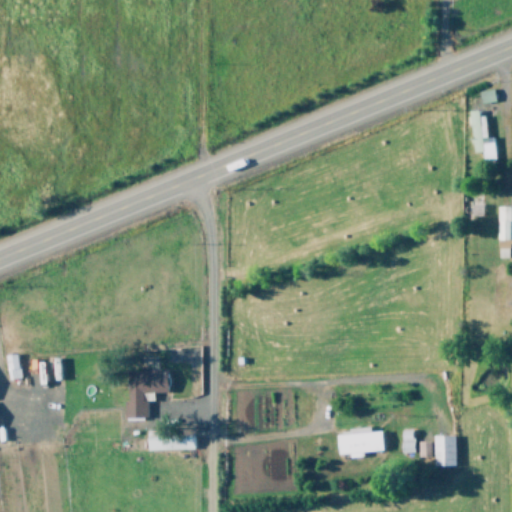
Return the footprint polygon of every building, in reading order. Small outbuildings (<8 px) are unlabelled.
[(477,90),(479,102),(493,100),(491,88),(477,90)] [(491,135),(483,136),(480,108),(467,109),(471,151),(480,150),(481,159),(493,158),(491,135)] [(511,205),(496,205),(495,238),(510,239),(511,205)] [(19,376),(15,352),(3,354),(7,378),(19,376)] [(144,416),(143,392),(166,391),(165,369),(124,369),(125,417),(144,416)] [(380,449),(379,430),(368,430),(368,426),(346,427),(346,433),(334,433),(335,453),(346,452),(347,456),(360,455),(360,450),(380,449)] [(145,449),(192,448),(192,429),(144,430),(145,449)]
